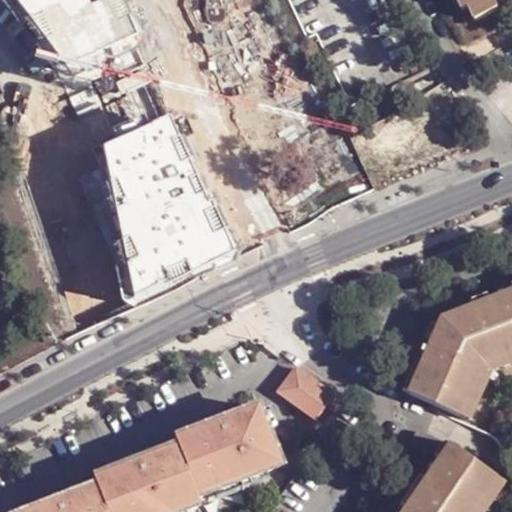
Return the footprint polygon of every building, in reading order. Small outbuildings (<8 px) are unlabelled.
[(117,0),(21,0),(78,74),(139,47),(117,0)] [(450,16),(474,7),(471,0),(435,0),(438,5),(445,2),(450,16)] [(168,116),(104,141),(137,305),(232,258),(168,116)] [(412,396),(461,419),(480,369),(511,356),(511,296),(507,299),(496,302),(443,322),(432,351),(427,362),(412,396)] [(427,362),(432,351),(429,349),(424,351),(422,355),(423,360),(427,362)] [(511,356),(480,369),(489,378),(511,369),(511,356)] [(480,369),(461,419),(472,424),(489,378),(480,369)] [(332,397),(294,370),(276,394),(315,421),(332,397)] [(281,467),(258,409),(174,441),(177,448),(93,480),(95,488),(32,511),(185,511),(200,507),(197,499),(281,467)] [(441,466),(451,451),(447,447),(424,437),(421,438),(415,442),(413,448),(414,456),(426,462),(428,458),(441,466)] [(475,511),(497,481),(482,471),(451,451),(441,466),(435,476),(430,482),(409,511),(475,511)] [(475,511),(489,511),(506,488),(497,481),(475,511)]
